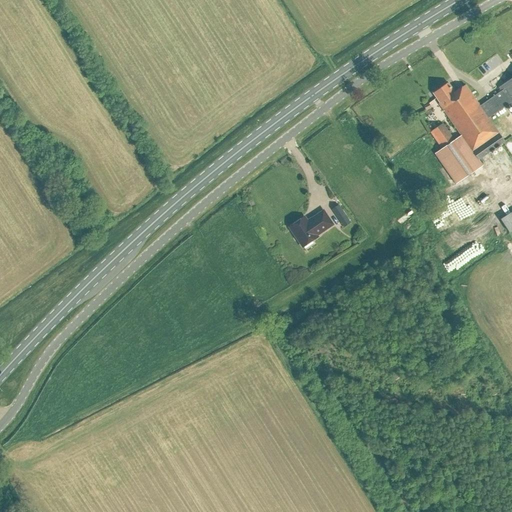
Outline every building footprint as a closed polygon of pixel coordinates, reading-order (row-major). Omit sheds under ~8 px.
[(482,166),(478,160),(504,142),(488,118),(509,103),(511,107),(511,78),(499,88),(501,91),(479,106),(465,85),(454,92),(447,83),(433,93),(439,102),(438,103),(461,136),(457,139),(457,138),(454,140),(442,123),(430,132),(442,148),(435,153),(456,184),(482,166)] [(493,174),(497,185),(506,181),(502,171),(493,174)] [(338,204),(331,209),(340,221),(346,216),(338,204)] [(511,210),(499,220),(508,233),(511,230),(511,210)] [(297,240),(298,241),(302,247),(317,237),(316,235),(332,224),(323,211),(312,218),(313,220),(308,223),(304,217),(289,227),(295,236),(295,237),(297,240)] [(465,235),(454,238),(458,253),(469,250),(465,235)]
